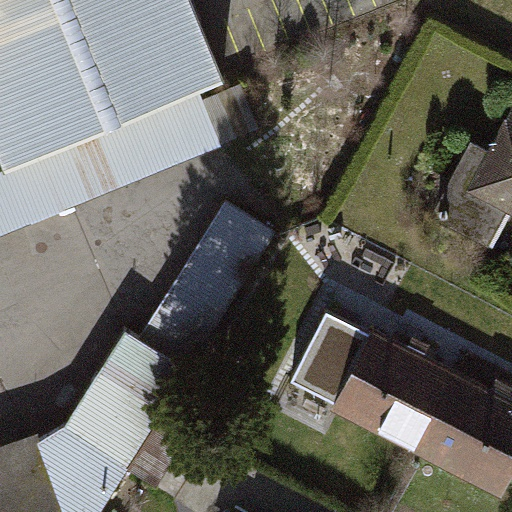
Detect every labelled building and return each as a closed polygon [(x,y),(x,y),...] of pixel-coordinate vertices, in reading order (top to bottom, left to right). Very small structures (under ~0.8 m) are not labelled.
[(0,0),(0,237),(217,147),(195,94),(209,88),(172,0),(0,0)] [(511,121),(471,200),(511,221),(511,121)] [(0,511),(112,511),(287,236),(223,205),(143,348),(128,339),(73,432),(50,442),(0,453),(0,511)] [(420,463),(462,382),(378,339),(336,420),(420,463)] [(420,463),(508,508),(511,498),(511,407),(462,382),(420,463)]
